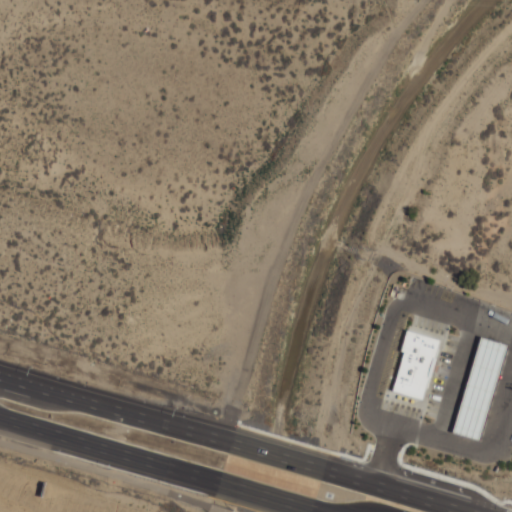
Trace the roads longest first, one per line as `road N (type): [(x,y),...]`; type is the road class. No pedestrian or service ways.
road 1 (primary): [(233,445),(0,378)]
road 2 (primary): [(0,417),(219,484)]
road 3 (primary): [(457,511),(324,472)]
